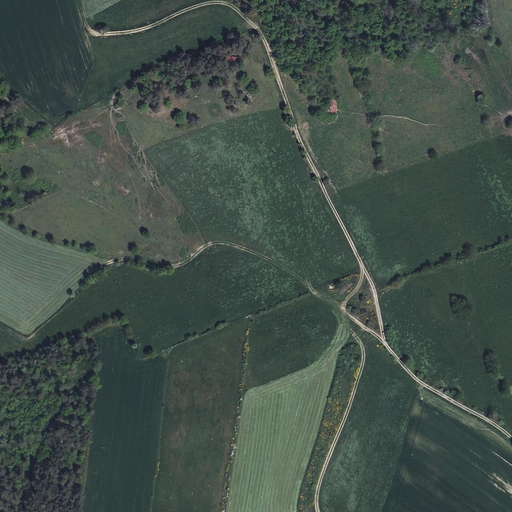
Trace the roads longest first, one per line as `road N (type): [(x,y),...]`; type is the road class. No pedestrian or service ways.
road 1 (track): [(511,437),(415,378),(342,309),(237,245),(172,264),(0,214)]
road 2 (track): [(383,343),(374,293),(300,141),(262,32),(234,4),(217,0),(141,30),(85,30),(77,0)]
road 3 (track): [(318,511),(319,484),(363,360),(342,309)]
